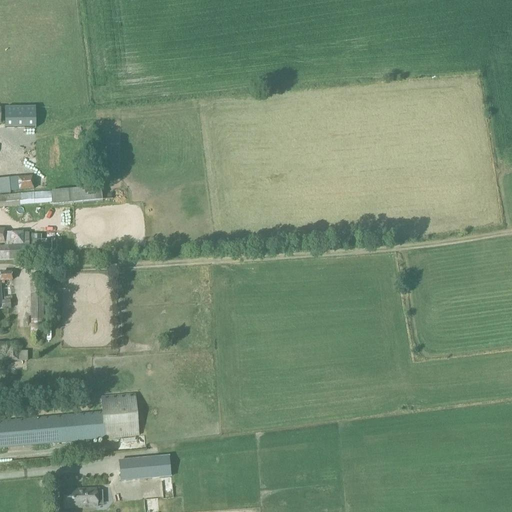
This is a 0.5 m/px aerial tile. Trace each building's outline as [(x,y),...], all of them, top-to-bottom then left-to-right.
[(27,109),(0,109),(0,125),(1,125),(1,139),(14,139),(14,123),(27,123),(27,109)] [(0,177),(0,193),(8,192),(6,176),(0,177)] [(53,206),(102,202),(101,188),(51,192),(53,206)] [(0,195),(0,208),(52,204),(51,192),(0,195)] [(0,260),(29,260),(29,246),(0,246),(0,260)] [(0,272),(0,281),(11,281),(11,272),(0,272)] [(30,275),(31,337),(43,337),(43,321),(50,321),(49,302),(44,302),(43,275),(30,275)] [(0,307),(1,307),(2,311),(11,310),(10,301),(1,302),(0,286),(0,307)] [(6,344),(6,362),(27,361),(27,353),(19,353),(18,344),(6,344)] [(100,398),(102,414),(0,422),(0,448),(105,439),(139,437),(135,395),(100,398)] [(121,482),(171,477),(169,457),(119,461),(121,482)] [(63,491),(64,509),(96,508),(95,489),(63,491)]
